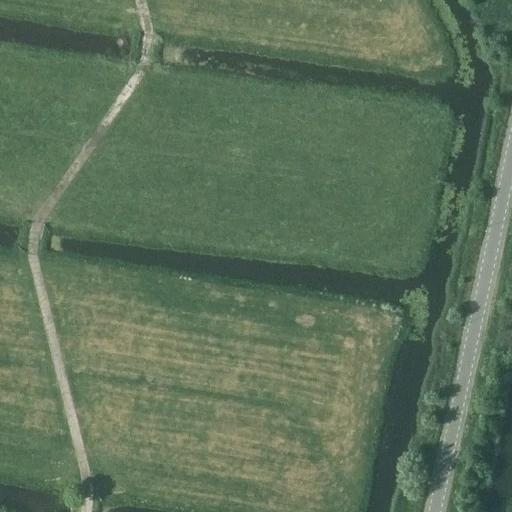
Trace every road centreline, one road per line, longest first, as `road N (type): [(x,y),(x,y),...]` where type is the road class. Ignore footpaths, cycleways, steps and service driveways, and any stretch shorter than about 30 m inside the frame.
road 1 (track): [(0,294),(36,276),(39,222),(140,75),(148,27),(140,0)]
road 2 (tertiary): [(439,511),(511,179)]
road 3 (track): [(86,511),(89,492),(36,276)]
